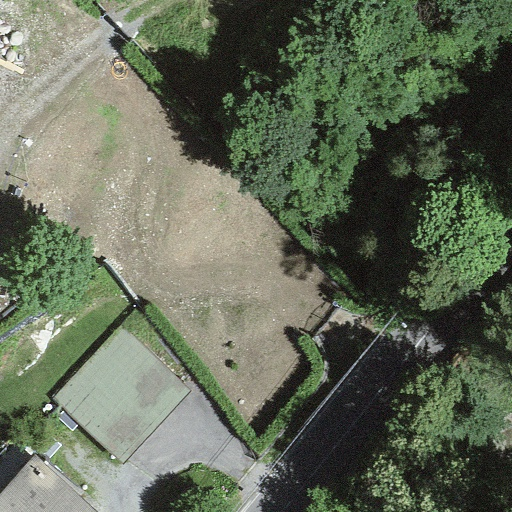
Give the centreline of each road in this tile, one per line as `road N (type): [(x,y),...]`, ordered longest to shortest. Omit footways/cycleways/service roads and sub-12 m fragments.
road 1 (unclassified): [(263,511),(511,211)]
road 2 (residential): [(207,0),(108,47),(0,173)]
